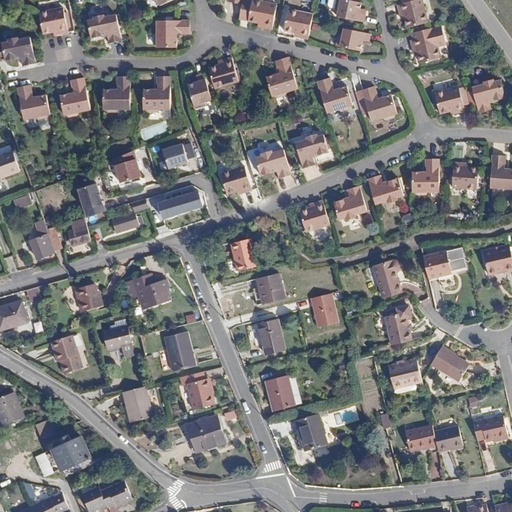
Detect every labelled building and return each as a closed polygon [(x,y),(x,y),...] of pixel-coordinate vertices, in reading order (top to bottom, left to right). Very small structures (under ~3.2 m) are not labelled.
[(272,28),(274,19),(276,9),(277,4),(258,0),(251,0),(251,2),(242,0),(241,3),(239,17),(253,21),(261,23),(263,23),(265,24),(264,27),(272,28)] [(359,13),(361,8),(362,3),(359,2),(359,0),(325,0),(324,5),(326,8),(335,10),(334,15),(364,22),(366,15),(359,13)] [(401,12),(402,16),(404,16),(407,28),(427,23),(421,0),(415,0),(397,4),(399,12),(401,12)] [(313,12),(289,7),(284,29),(297,32),(300,32),(302,33),(301,35),(308,36),(313,12)] [(38,12),(43,33),(55,31),(55,32),(60,31),(60,33),(68,32),(63,8),(38,12)] [(106,33),(107,36),(108,43),(121,40),(116,16),(104,18),(102,16),(95,17),(93,20),(87,22),(91,39),(103,37),(102,34),(106,33)] [(171,30),(174,30),(182,30),(181,17),(157,18),(157,29),(153,32),(154,39),(158,42),(158,48),(175,47),(175,35),(171,35),(171,30)] [(446,44),(442,25),(432,27),(434,34),(413,39),(410,39),(412,48),(414,47),(415,52),(417,52),(419,63),(441,58),(438,46),(446,44)] [(368,41),(370,33),(338,27),(337,34),(333,34),(331,45),(359,51),(361,45),(362,40),(368,41)] [(434,34),(432,27),(412,33),(413,39),(434,34)] [(20,58),(22,65),(35,62),(30,38),(18,40),(15,38),(9,39),(7,43),(0,43),(0,44),(3,61),(15,59),(15,55),(20,54),(20,58)] [(229,58),(236,82),(238,82),(231,57),(229,58)] [(209,68),(215,89),(236,82),(229,58),(224,59),(224,62),(220,63),(220,64),(209,68)] [(276,80),(275,77),(263,80),(269,97),(273,96),(278,97),(285,95),(287,92),(297,88),(290,65),(277,68),(279,75),(280,79),(276,80)] [(198,82),(193,83),(187,85),(195,112),(206,109),(205,105),(212,103),(204,73),(196,76),(198,82)] [(62,90),(71,109),(76,107),(77,107),(78,106),(79,104),(91,102),(86,77),(73,79),(75,87),(76,90),(70,91),(70,88),(62,90)] [(331,87),(331,84),(328,77),(317,80),(325,105),(335,102),(338,104),(343,102),(345,99),(353,96),(347,79),(335,83),(337,86),(331,87)] [(113,89),(113,85),(100,85),(100,103),(107,103),(109,106),(116,106),(119,103),(131,103),(130,78),(118,78),(118,85),(118,89),(113,89)] [(156,89),(156,85),(143,85),(143,103),(150,103),(153,106),(159,106),(162,103),(174,103),(174,78),(161,78),(161,85),(161,89),(156,89)] [(493,98),(494,101),(505,99),(501,81),(496,82),(495,82),(492,81),(486,82),(482,86),(472,88),(478,113),(491,110),(489,103),(488,99),(493,98)] [(29,84),(16,87),(22,112),(33,110),(37,113),(42,112),(44,108),(51,107),(48,89),(36,92),(36,95),(31,95),(30,92),(29,84)] [(376,95),(374,91),(372,85),(355,90),(362,111),(367,109),(368,112),(379,109),(383,110),(389,109),(389,106),(391,104),(396,103),(391,86),(380,90),(382,93),(376,95)] [(456,110),(457,113),(464,111),(458,87),(433,93),(438,114),(451,111),(456,110)] [(62,107),(67,106),(60,90),(58,90),(62,107)] [(67,106),(69,110),(71,110),(71,109),(62,90),(60,90),(67,106)] [(317,153),(318,156),(329,153),(323,135),(317,137),(313,135),(308,137),(306,141),(295,145),(302,169),(315,165),(312,158),(311,154),(317,153)] [(183,144),(163,150),(169,168),(189,162),(183,144)] [(14,151),(0,155),(0,177),(20,170),(14,151)] [(276,169),(276,172),(279,179),(291,176),(283,151),(272,155),(268,153),(267,153),(273,170),(276,169)] [(259,158),(265,176),(271,173),(270,170),(273,170),(267,153),(263,154),(260,158),(259,158)] [(260,177),(265,176),(259,158),(255,160),(260,177)] [(136,159),(115,165),(121,183),(141,177),(136,159)] [(241,186),(242,188),(250,186),(242,161),(217,169),(224,190),(236,186),(237,188),(241,186)] [(461,166),(462,163),(454,163),(452,188),(478,189),(479,168),(466,167),(466,166),(461,166)] [(503,175),(503,170),(504,164),(492,163),(490,188),(501,188),(504,191),(510,192),(511,189),(511,171),(509,171),(509,175),(503,175)] [(308,168),(310,179),(320,177),(317,166),(308,168)] [(413,173),(413,191),(418,190),(421,194),(427,194),(430,191),(442,190),(443,166),(429,166),(429,174),(429,177),(425,177),(425,174),(413,173)] [(277,180),(280,191),(298,186),(295,175),(277,180)] [(368,178),(376,203),(387,200),(390,202),(397,200),(400,195),(404,194),(398,177),(388,181),(389,185),(384,186),(382,182),(380,175),(368,178)] [(345,199),(344,196),(332,200),(338,217),(344,215),(346,216),(348,216),(353,215),(356,211),(364,208),(367,207),(359,183),(347,187),(349,194),(350,198),(345,199)] [(78,190),(87,217),(105,211),(96,184),(78,190)] [(198,192),(159,204),(163,217),(202,205),(198,192)] [(13,199),(15,207),(32,204),(31,195),(13,199)] [(149,207),(146,198),(131,203),(134,211),(135,211),(149,207)] [(305,230),(329,222),(322,198),(315,200),(315,203),(311,204),(311,206),(299,210),(305,230)] [(134,211),(131,203),(126,205),(128,213),(134,211)] [(135,211),(134,211),(128,213),(111,218),(116,232),(139,225),(135,211)] [(40,226),(44,236),(49,235),(45,223),(40,226)] [(75,245),(91,240),(86,225),(67,231),(71,243),(74,242),(75,245)] [(165,225),(157,228),(160,237),(169,234),(165,225)] [(60,243),(56,232),(49,235),(53,246),(60,243)] [(37,258),(55,251),(53,246),(49,235),(44,236),(31,241),(37,258)] [(229,242),(236,265),(241,263),(255,258),(248,236),(229,242)] [(511,268),(511,257),(509,245),(498,248),(499,250),(495,251),(494,249),(483,252),(489,275),(511,268)] [(383,292),(401,288),(396,269),(400,265),(400,261),(400,258),(398,256),(396,255),(375,260),(383,292)] [(447,255),(424,260),(429,282),(440,280),(439,276),(452,274),(447,255)] [(12,256),(5,258),(10,272),(17,269),(12,256)] [(241,263),(243,270),(257,265),(255,258),(241,263)] [(280,273),(256,279),(258,288),(260,288),(264,305),(286,299),(280,273)] [(143,279),(139,280),(143,290),(154,286),(150,276),(143,279)] [(139,280),(123,287),(130,303),(138,300),(142,310),(144,309),(147,317),(172,306),(166,291),(168,290),(164,282),(157,285),(154,286),(143,290),(139,280)] [(80,313),(104,307),(98,283),(74,288),(80,313)] [(311,299),(318,329),(340,323),(333,293),(311,299)] [(0,308),(0,311),(22,305),(22,302),(0,308)] [(22,305),(0,311),(0,327),(1,331),(16,326),(15,321),(26,318),(22,305)] [(408,307),(397,309),(398,314),(385,317),(392,345),(411,340),(409,332),(407,325),(406,318),(410,317),(408,307)] [(195,314),(186,316),(188,323),(197,321),(195,314)] [(15,321),(16,326),(27,323),(26,318),(15,321)] [(278,320),(259,324),(266,356),(286,351),(278,320)] [(126,328),(103,334),(108,351),(131,345),(126,328)] [(190,335),(167,340),(175,371),(198,365),(190,335)] [(57,354),(60,361),(64,375),(80,370),(76,356),(78,355),(72,336),(50,342),(55,355),(57,354)] [(383,355),(394,350),(392,345),(380,350),(383,355)] [(450,356),(440,350),(429,368),(459,387),(469,371),(452,360),(449,358),(450,356)] [(411,384),(422,381),(416,358),(388,365),(393,386),(410,382),(411,384)] [(204,372),(187,376),(189,384),(187,385),(194,410),(215,405),(212,394),(209,395),(206,380),(204,372)] [(288,376),(266,382),(274,411),(295,406),(288,376)] [(148,386),(125,392),(133,422),(156,417),(148,386)] [(14,392),(12,393),(0,398),(0,414),(5,426),(9,424),(25,418),(14,392)] [(471,408),(479,407),(476,396),(469,398),(471,408)] [(235,411),(224,414),(227,421),(237,418),(235,411)] [(384,429),(387,429),(391,428),(388,415),(388,413),(380,415),(384,429)] [(308,439),(311,449),(327,444),(319,414),(297,421),(303,441),(308,439)] [(225,443),(223,435),(216,416),(188,425),(195,444),(197,452),(225,443)] [(492,441),(508,437),(502,416),(473,423),(477,440),(484,438),(485,442),(492,441)] [(36,425),(43,441),(58,436),(52,419),(36,425)] [(406,432),(411,450),(425,447),(425,449),(438,447),(435,432),(433,425),(406,432)] [(438,447),(439,452),(463,447),(458,426),(435,432),(438,447)] [(63,446),(53,450),(62,471),(91,457),(82,437),(72,442),(69,436),(61,439),(63,446)] [(456,475),(451,451),(441,453),(445,477),(456,475)] [(45,453),(36,457),(45,477),(54,473),(45,453)] [(108,506),(109,508),(115,505),(116,507),(133,500),(125,481),(101,492),(108,506)] [(38,497),(29,482),(24,485),(32,500),(38,497)] [(22,494),(18,484),(1,491),(6,501),(22,494)] [(101,492),(99,487),(83,495),(90,511),(95,511),(108,506),(101,492)] [(34,503),(38,511),(58,511),(69,507),(62,491),(51,496),(50,496),(34,503)] [(17,511),(38,511),(34,503),(17,511)] [(502,504),(495,506),(496,511),(511,511),(511,503),(508,505),(502,506),(502,504)]
